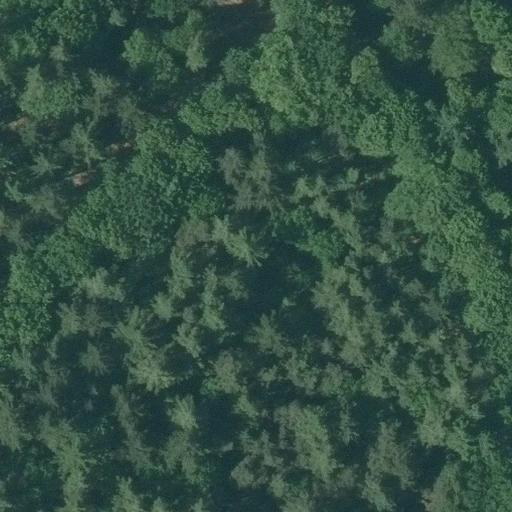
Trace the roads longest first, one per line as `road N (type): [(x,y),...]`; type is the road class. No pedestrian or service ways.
road 1 (track): [(302,0),(511,340)]
road 2 (track): [(318,26),(59,255)]
